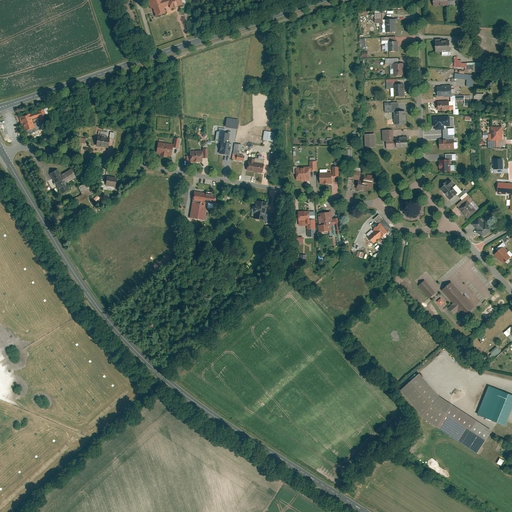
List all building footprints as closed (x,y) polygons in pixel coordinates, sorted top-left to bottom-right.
[(146,0),(153,18),(167,13),(168,15),(179,11),(177,7),(183,5),(181,0),(146,0)] [(383,10),(374,10),(375,23),(382,22),(382,33),(396,32),(396,19),(383,19),(383,10)] [(394,37),(381,37),(381,44),(385,44),(385,51),(397,51),(397,40),(395,41),(394,37)] [(449,38),(435,39),(435,52),(441,51),(441,55),(450,55),(449,38)] [(458,56),(453,56),(453,69),(464,69),(464,70),(473,70),(473,67),(483,66),(483,63),(461,63),(461,60),(458,60),(458,56)] [(398,58),(385,58),(385,64),(390,64),(390,75),(403,75),(403,63),(398,63),(398,58)] [(459,74),(455,74),(454,79),(451,78),(451,83),(455,83),(455,79),(466,79),(466,87),(473,87),(473,74),(464,74),(459,74)] [(397,80),(386,80),(386,88),(390,88),(390,97),(405,97),(405,84),(397,84),(397,82),(397,80)] [(452,85),(437,86),(437,97),(450,96),(452,96),(452,85)] [(451,101),(438,102),(438,110),(453,109),(454,109),(453,101),(451,101)] [(398,102),(384,103),(384,113),(393,113),(393,125),(407,125),(406,111),(398,111),(398,102)] [(30,113),(20,117),(24,131),(35,128),(32,119),(38,117),(39,121),(47,119),(46,115),(44,108),(38,110),(38,112),(30,115),(30,113)] [(32,119),(35,128),(41,126),(39,121),(38,117),(32,119)] [(450,117),(433,117),(433,127),(435,127),(435,130),(445,130),(445,127),(450,127),(450,117)] [(502,127),(491,127),(491,134),(488,134),(488,138),(488,140),(491,140),(491,141),(495,141),(497,141),(503,141),(502,127)] [(275,132),(265,130),(263,140),(274,141),(275,132)] [(395,130),(383,130),(383,141),(387,141),(387,149),(409,148),(409,136),(395,137),(395,130)] [(231,133),(217,132),(216,142),(221,142),(219,154),(228,155),(231,133)] [(376,134),(365,134),(366,147),(377,147),(376,134)] [(109,139),(97,137),(96,146),(108,148),(109,139)] [(454,138),(438,139),(439,150),(454,149),(454,148),(454,142),(454,138)] [(173,143),(157,141),(155,154),(159,154),(159,156),(166,157),(166,155),(171,156),(173,147),(173,143)] [(231,160),(236,160),(237,154),(239,154),(240,149),(245,150),(245,147),(243,147),(243,145),(234,143),(231,160)] [(202,151),(189,151),(189,162),(202,162),(202,157),(202,151)] [(239,154),(237,154),(236,160),(243,162),(245,155),(239,154)] [(255,158),(250,157),(248,169),(263,172),(265,164),(264,163),(254,162),(255,158)] [(445,159),(439,159),(439,171),(451,171),(450,159),(445,159)] [(502,159),(493,159),(493,170),(502,169),(502,159)] [(309,167),(297,167),(297,175),(297,180),(310,180),(309,170),(309,167)] [(57,168),(49,173),(61,194),(70,189),(66,182),(76,177),(70,168),(60,174),(57,168)] [(350,170),(349,173),(348,179),(358,180),(359,180),(360,173),(360,172),(354,171),(350,170)] [(327,172),(320,172),(320,183),(333,183),(332,176),(332,172),(327,172)] [(362,181),(359,180),(357,189),(360,189),(362,190),(364,190),(367,191),(368,187),(373,188),(375,175),(372,175),(365,174),(364,173),(362,181)] [(117,177),(106,176),(104,186),(115,188),(117,177)] [(452,178),(440,188),(450,200),(456,195),(462,201),(468,196),(452,178)] [(86,182),(77,187),(81,194),(74,198),(80,208),(90,203),(86,196),(92,193),(86,182)] [(511,183),(499,183),(498,193),(511,193),(511,183)] [(189,187),(182,186),(179,205),(185,206),(189,187)] [(216,194),(194,190),(188,217),(203,220),(207,202),(214,204),(216,194)] [(468,196),(462,201),(456,205),(467,219),(479,209),(468,196)] [(268,201),(255,199),(254,207),(252,206),(251,217),(253,217),(252,220),(265,222),(266,213),(268,201)] [(315,211),(298,211),(298,226),(307,226),(307,238),(316,237),(315,211)] [(332,212),(319,213),(319,216),(319,226),(318,226),(318,231),(330,230),(331,230),(331,224),(336,224),(336,234),(340,234),(339,217),(333,218),(333,219),(332,219),(332,212)] [(265,222),(265,223),(273,224),(274,215),(266,213),(265,222)] [(392,230),(379,215),(373,220),(378,225),(372,230),(373,232),(368,237),(374,244),(376,242),(382,248),(386,245),(381,239),(392,230)] [(479,216),(471,223),(481,237),(490,230),(485,222),(484,223),(479,216)] [(511,256),(502,246),(494,254),(503,264),(511,256)] [(425,280),(419,285),(425,292),(430,298),(436,293),(425,280)] [(463,293),(452,281),(449,284),(442,290),(453,303),(452,304),(448,308),(454,315),(458,311),(459,313),(461,311),(464,315),(465,316),(476,305),(466,294),(464,295),(463,293)] [(509,333),(511,330),(511,326),(503,333),(507,337),(510,334),(509,333)] [(496,346),(487,354),(492,359),(501,351),(496,346)] [(438,395),(419,373),(399,391),(415,410),(420,416),(424,419),(477,453),(491,430),(438,395)] [(511,406),(511,395),(489,385),(477,414),(504,425),(511,406)]
